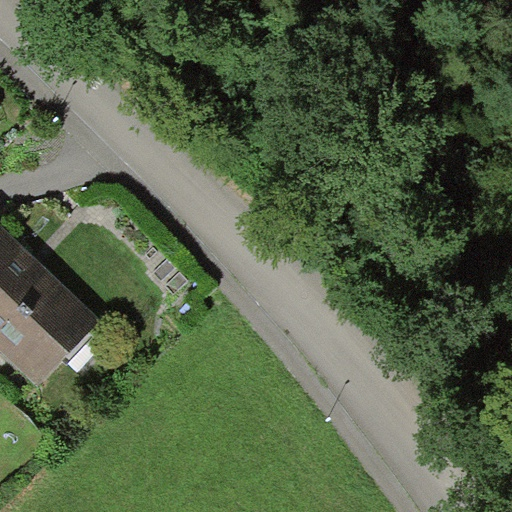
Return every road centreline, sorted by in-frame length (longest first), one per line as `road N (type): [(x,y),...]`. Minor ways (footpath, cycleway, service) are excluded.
road 1 (residential): [(0,17),(387,410),(448,511)]
road 2 (track): [(511,467),(387,410)]
